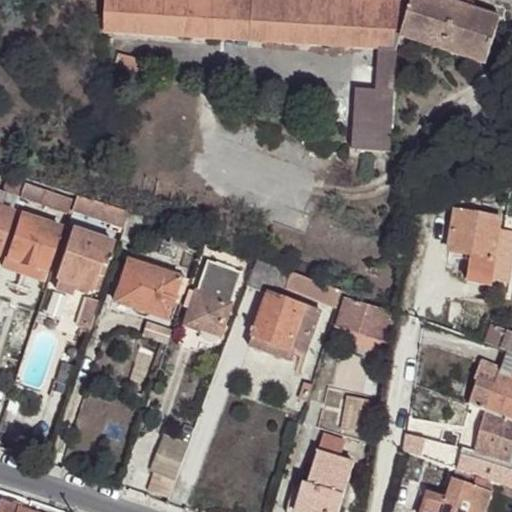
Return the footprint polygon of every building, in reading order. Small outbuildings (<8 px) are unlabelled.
[(376,52),(393,53),(398,39),(409,4),(371,1),(343,0),(104,0),(103,35),(376,52)] [(410,0),(409,4),(398,39),(483,67),(498,19),(466,9),(437,0),(410,0)] [(437,0),(466,9),(468,1),(463,0),(437,0)] [(374,93),(391,95),(393,53),(376,52),(374,93)] [(388,156),(391,95),(374,93),(356,93),(353,154),(388,156)] [(493,139),(477,156),(489,168),(505,151),(493,139)] [(18,201),(23,186),(0,178),(0,190),(5,192),(3,198),(8,199),(17,202),(18,201)] [(41,193),(23,186),(18,201),(37,207),(41,193)] [(73,202),(41,193),(37,207),(68,216),(69,215),(73,202)] [(477,217),(481,193),(453,198),(450,214),(453,214),(447,253),(464,255),(492,260),(498,220),(477,217)] [(92,203),(75,198),(73,202),(69,215),(86,221),(92,203)] [(127,213),(92,203),(86,221),(121,231),(127,213)] [(0,255),(12,217),(0,212),(0,255)] [(143,220),(127,213),(121,231),(117,240),(133,247),(143,220)] [(19,219),(4,261),(43,275),(45,275),(60,233),(19,219)] [(56,282),(75,288),(89,293),(93,278),(100,281),(111,245),(70,230),(54,281),(56,282)] [(190,238),(172,230),(167,244),(185,252),(190,238)] [(489,287),(492,260),(464,255),(460,282),(489,287)] [(43,275),(4,261),(0,273),(39,286),(43,275)] [(168,305),(176,279),(126,262),(112,303),(162,321),(168,305)] [(192,294),(187,312),(182,327),(200,333),(200,335),(203,340),(209,341),(213,338),(216,339),(239,275),(204,262),(192,294)] [(276,270),(256,262),(250,278),(270,286),(276,270)] [(270,286),(250,278),(246,288),(266,297),(287,304),(291,292),(291,290),(296,277),(276,270),(270,286)] [(339,294),(296,277),(291,290),(291,292),(335,308),(339,294)] [(93,278),(89,293),(96,296),(100,281),(93,278)] [(184,282),(176,279),(168,305),(175,307),(178,297),(180,298),(184,282)] [(72,297),(75,288),(56,282),(53,292),(72,297)] [(180,310),(187,312),(192,294),(186,292),(180,310)] [(336,328),(387,344),(393,314),(346,296),(336,328)] [(287,304),(266,297),(247,351),(294,368),(298,356),(306,359),(321,316),(287,304)] [(77,328),(88,332),(97,303),(86,299),(77,328)] [(140,339),(164,347),(168,335),(144,326),(140,339)] [(497,350),(505,334),(489,329),(482,345),(497,350)] [(511,336),(505,334),(497,350),(505,353),(511,355),(511,336)] [(511,355),(505,353),(498,375),(511,380),(511,355)] [(479,374),(476,380),(495,385),(497,380),(479,374)] [(495,385),(488,411),(511,420),(511,380),(498,375),(497,380),(495,385)] [(361,394),(375,397),(377,381),(363,378),(361,394)] [(476,380),(469,406),(488,411),(495,385),(476,380)] [(345,395),(337,430),(368,437),(376,402),(345,395)] [(511,420),(488,411),(475,454),(483,456),(498,461),(510,464),(511,456),(511,420)] [(152,470),(176,479),(181,463),(188,444),(164,435),(152,470)] [(407,436),(405,454),(409,455),(436,465),(441,445),(407,436)] [(344,447),(323,440),(309,487),(303,486),(295,511),(339,511),(354,467),(338,465),(344,447)] [(483,456),(475,454),(465,452),(460,474),(477,480),(480,466),(483,456)] [(494,486),(511,492),(511,471),(511,472),(511,475),(480,466),(477,480),(494,486)] [(460,474),(458,473),(455,483),(490,496),(494,486),(477,480),(460,474)] [(484,511),(490,496),(455,483),(448,502),(444,511),(484,511)] [(444,511),(448,502),(427,494),(420,511),(444,511)]
